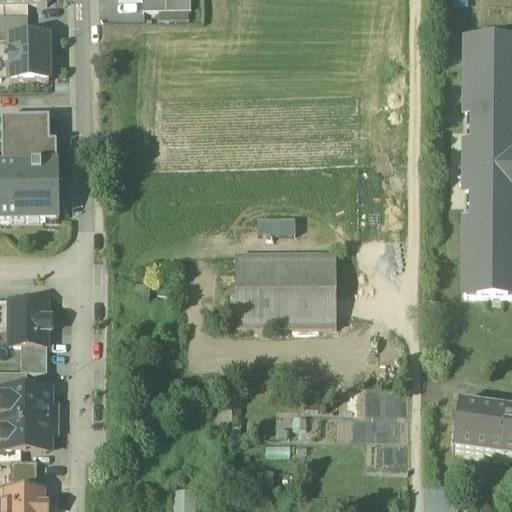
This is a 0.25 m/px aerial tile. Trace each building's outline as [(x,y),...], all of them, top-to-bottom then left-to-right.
[(46,0),(0,0),(0,10),(27,10),(47,10),(46,0)] [(118,0),(118,5),(143,4),(143,17),(191,16),(190,0),(118,0)] [(0,10),(0,22),(27,22),(27,10),(0,10)] [(0,22),(0,40),(9,41),(27,40),(27,22),(0,22)] [(9,41),(10,86),(48,86),(47,40),(27,40),(9,41)] [(511,44),(466,45),(464,303),(511,302),(511,44)] [(4,172),(57,171),(57,150),(47,150),(46,127),(3,127),(4,172)] [(0,227),(58,227),(57,171),(4,172),(0,172),(0,227)] [(196,241),(234,241),(234,226),(196,225),(196,241)] [(336,262),(235,263),(235,335),(336,334),(336,262)] [(10,309),(0,308),(0,334),(8,334),(9,335),(9,334),(10,309)] [(47,309),(10,309),(9,334),(9,335),(9,352),(21,353),(47,353),(47,338),(51,338),(51,324),(47,324),(47,309)] [(47,353),(21,353),(20,379),(27,380),(46,380),(47,353)] [(27,396),(27,380),(20,379),(0,379),(0,395),(1,396),(27,396)] [(1,396),(0,427),(50,428),(50,396),(27,396),(1,396)] [(511,415),(460,408),(458,408),(452,456),(453,457),(453,456),(511,464),(511,415)] [(50,428),(0,427),(0,429),(0,457),(21,457),(50,457),(50,428)] [(286,432),(275,431),(274,441),(285,442),(286,432)] [(21,457),(0,457),(0,469),(11,469),(21,469),(21,457)] [(21,469),(11,469),(10,491),(11,491),(11,495),(35,495),(35,491),(36,491),(37,469),(21,469)] [(263,479),(253,479),(254,495),(264,495),(263,479)] [(11,495),(4,495),(4,508),(0,507),(0,511),(49,511),(49,510),(44,510),(44,495),(35,495),(11,495)] [(172,497),(172,511),(195,511),(196,497),(172,497)]
